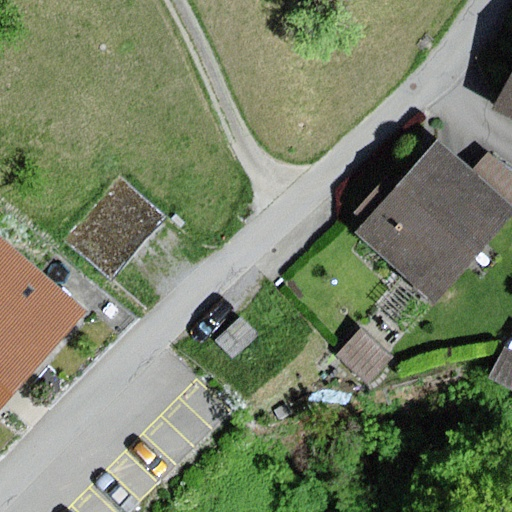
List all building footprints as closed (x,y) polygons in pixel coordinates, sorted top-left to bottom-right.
[(511,80),(494,112),(511,122),(511,80)] [(511,206),(472,172),(438,142),(401,184),(390,175),(352,218),(363,227),(360,232),(442,304),(511,223),(511,206)] [(511,175),(489,154),(472,172),(511,206),(511,175)] [(166,219),(117,177),(63,240),(113,282),(166,219)] [(0,430),(96,318),(0,236),(0,430)] [(241,319),(216,343),(234,362),(260,337),(241,319)] [(361,329),(337,357),(373,388),(397,359),(361,329)] [(511,349),(505,346),(490,378),(511,388),(511,349)]
